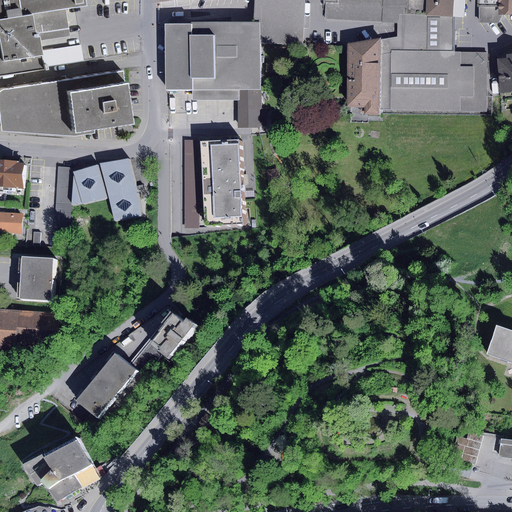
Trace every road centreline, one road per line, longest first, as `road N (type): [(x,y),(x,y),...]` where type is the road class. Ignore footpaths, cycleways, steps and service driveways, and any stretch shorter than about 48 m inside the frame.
road 1 (primary): [(511,171),(271,306),(109,495)]
road 2 (residential): [(51,386),(176,284),(164,240),(164,164),(150,138)]
road 3 (residential): [(0,146),(119,153),(150,138)]
road 4 (residential): [(150,138),(150,0)]
